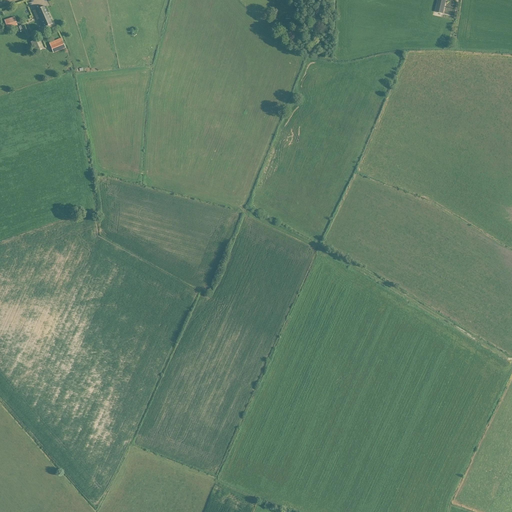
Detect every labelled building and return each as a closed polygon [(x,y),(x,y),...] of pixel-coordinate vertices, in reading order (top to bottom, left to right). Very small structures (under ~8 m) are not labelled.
[(437,0),(435,12),(443,13),(445,0),(437,0)] [(39,18),(42,24),(43,27),(52,24),(44,6),(33,11),(37,19),(39,18)] [(4,20),(7,29),(17,26),(14,17),(4,20)] [(53,53),(65,48),(61,38),(49,43),(53,53)] [(35,52),(41,50),(42,49),(37,39),(31,42),(35,52)]
